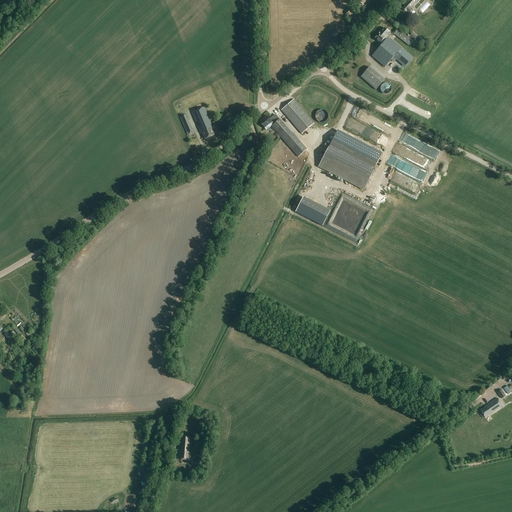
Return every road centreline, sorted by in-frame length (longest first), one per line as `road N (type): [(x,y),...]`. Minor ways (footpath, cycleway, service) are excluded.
road 1 (tertiary): [(0,274),(128,195),(198,163),(266,108)]
road 2 (unclassified): [(511,177),(355,96),(321,66)]
road 3 (unknown): [(318,153),(322,176),(371,192),(404,121)]
